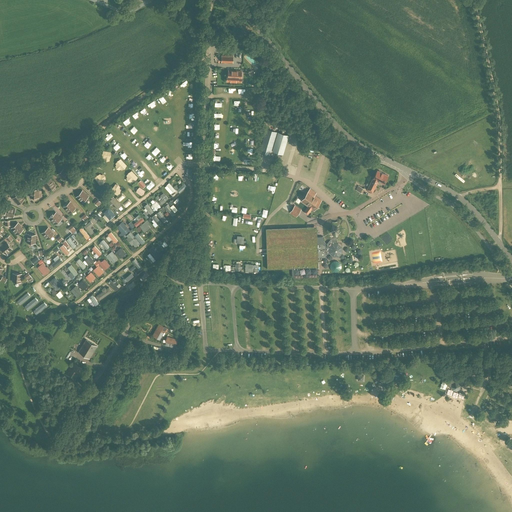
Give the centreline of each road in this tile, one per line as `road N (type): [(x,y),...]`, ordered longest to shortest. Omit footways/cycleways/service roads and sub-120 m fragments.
road 1 (unclassified): [(101,371),(202,199),(211,0)]
road 2 (tertiary): [(511,260),(458,196),(340,129),(234,0)]
road 3 (track): [(207,62),(83,147),(0,173)]
road 4 (track): [(499,187),(496,93),(472,0)]
